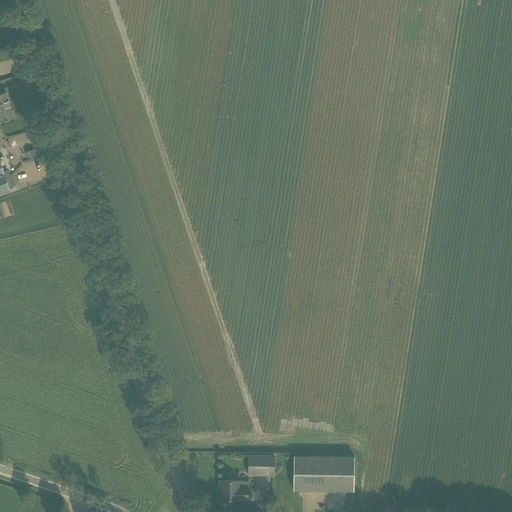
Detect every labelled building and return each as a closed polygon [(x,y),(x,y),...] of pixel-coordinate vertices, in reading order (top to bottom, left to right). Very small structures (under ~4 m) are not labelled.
[(0,122),(0,123),(5,121),(14,118),(6,92),(0,94),(0,122)] [(33,149),(27,151),(29,157),(29,158),(36,156),(35,155),(33,149)] [(0,193),(10,190),(5,176),(4,172),(0,161),(0,193)] [(249,475),(274,475),(274,455),(249,455),(249,475)] [(294,490),(354,491),(354,457),(294,456),(294,490)] [(222,500),(238,500),(238,499),(248,500),(248,487),(248,481),(238,481),(238,480),(223,480),(223,481),(219,480),(218,489),(222,489),(222,500)]
